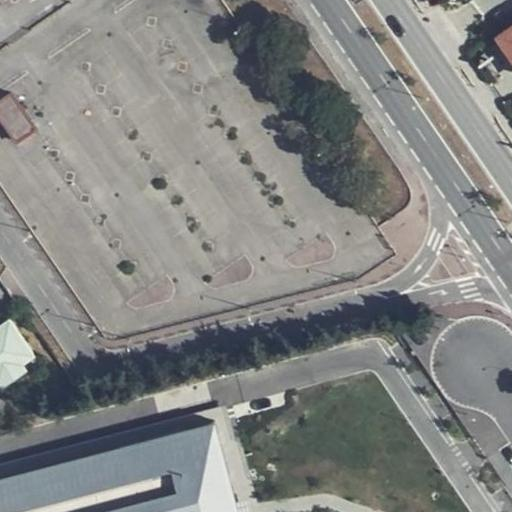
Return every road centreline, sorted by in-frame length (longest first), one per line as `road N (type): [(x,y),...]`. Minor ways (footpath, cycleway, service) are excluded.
road 1 (residential): [(394,295),(99,370),(0,225)]
road 2 (primary): [(511,176),(389,0)]
road 3 (primary): [(328,0),(443,167)]
road 4 (residential): [(443,167),(425,264),(394,295)]
road 5 (primary): [(443,167),(511,271)]
